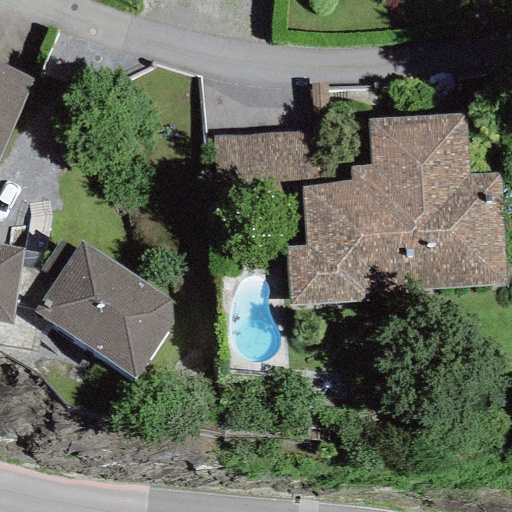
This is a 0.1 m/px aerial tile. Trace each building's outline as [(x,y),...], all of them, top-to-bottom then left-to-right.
[(0,66),(0,153),(32,80),(0,66)] [(357,292),(504,287),(499,175),(468,176),(465,114),(367,120),(370,165),(348,167),(349,180),(300,188),(304,246),(285,248),(290,305),(358,302),(357,292)] [(55,280),(74,249),(59,240),(40,270),(55,280)] [(180,310),(79,242),(74,249),(55,280),(33,312),(133,379),(180,310)] [(22,249),(0,245),(0,323),(10,325),(22,249)]
